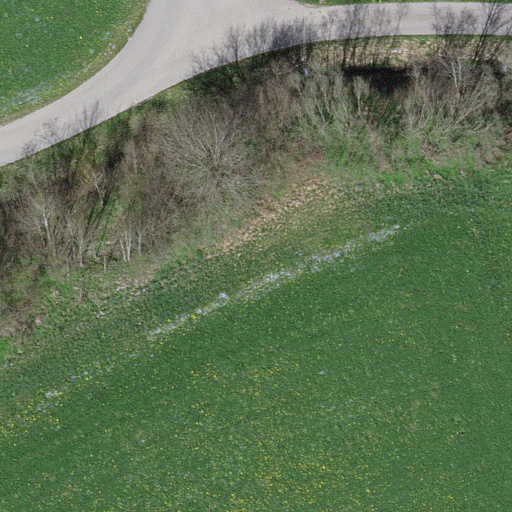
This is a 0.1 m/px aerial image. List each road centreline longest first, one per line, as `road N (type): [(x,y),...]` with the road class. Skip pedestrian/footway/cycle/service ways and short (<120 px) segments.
road 1 (unclassified): [(195,14),(511,17)]
road 2 (unclassified): [(195,14),(134,76),(0,143)]
